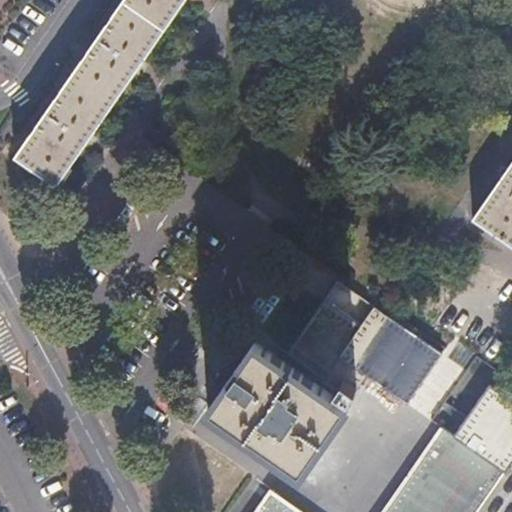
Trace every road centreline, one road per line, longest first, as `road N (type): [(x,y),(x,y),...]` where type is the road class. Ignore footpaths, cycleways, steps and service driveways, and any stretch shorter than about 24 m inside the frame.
road 1 (tertiary): [(2,276),(132,511)]
road 2 (residential): [(97,0),(42,75),(0,98)]
